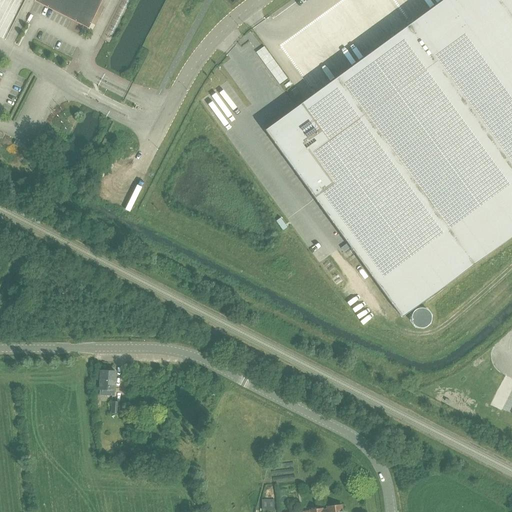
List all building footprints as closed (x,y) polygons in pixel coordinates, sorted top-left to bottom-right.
[(57,0),(86,14),(92,0),(57,0)] [(348,244),(351,247),(352,248),(402,317),(511,236),(511,0),(443,0),(305,101),(300,105),(300,104),(264,130),(274,143),(275,143),(348,244)] [(428,329),(430,326),(432,323),(433,320),(432,316),(430,312),(428,310),(424,308),(420,308),(416,309),(413,312),(411,315),(410,319),(411,322),(412,325),(415,328),(418,330),(421,330),(425,330),(428,329)] [(99,394),(114,395),(114,389),(115,389),(116,371),(101,370),(99,394)] [(119,414),(119,401),(111,401),(111,413),(119,414)] [(262,510),(266,509),(275,509),(274,498),(262,499),(262,510)]
